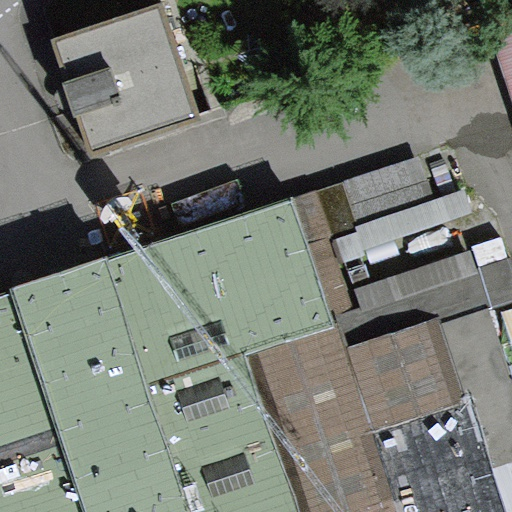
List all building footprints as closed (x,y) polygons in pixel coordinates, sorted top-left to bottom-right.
[(163,0),(160,0),(55,34),(91,144),(199,108),(163,0)] [(511,4),(481,15),(511,108),(511,4)] [(468,188),(430,201),(415,155),(291,196),(307,244),(331,236),(340,261),(477,216),(468,188)] [(30,285),(0,294),(0,511),(395,511),(331,316),(355,308),(349,291),(340,261),(331,236),(307,244),(291,196),(30,285)] [(331,316),(395,511),(511,511),(511,389),(486,310),(511,301),(511,274),(501,240),(349,291),(355,308),(331,316)]
